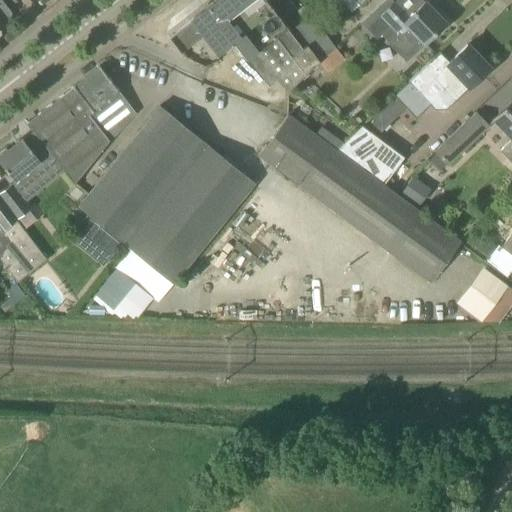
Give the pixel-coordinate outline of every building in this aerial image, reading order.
[(0,0),(0,34),(0,35),(0,33),(0,27),(1,26),(0,24),(0,23),(10,16),(10,12),(0,0)] [(192,50),(189,46),(202,36),(217,55),(233,42),(247,59),(248,58),(268,86),(276,79),(288,92),(319,61),(336,48),(310,15),(294,28),(306,46),(302,49),(289,32),(287,29),(286,29),(263,0),(216,0),(168,38),(183,57),(192,50)] [(360,6),(366,0),(348,0),(350,2),(349,4),(353,9),(358,5),(360,6)] [(405,61),(423,45),(446,23),(425,2),(408,18),(391,0),(385,0),(360,23),(376,40),(389,28),(396,35),(388,43),(405,61)] [(394,96),(404,106),(418,92),(430,105),(444,91),(454,101),(489,68),(467,45),(449,62),(440,52),(394,96)] [(108,144),(109,142),(136,113),(116,88),(99,66),(72,87),(96,116),(84,124),(108,144)] [(74,178),(108,144),(84,124),(96,116),(72,87),(26,123),(33,131),(31,133),(74,178)] [(511,164),(511,102),(493,121),(511,140),(500,152),(511,164)] [(172,284),(254,183),(160,106),(88,194),(77,207),(126,247),(172,284)] [(379,130),(395,115),(388,107),(372,122),(379,130)] [(447,166),(488,127),(475,114),(434,153),(447,166)] [(383,186),(336,151),(287,115),(258,155),(430,283),(460,243),(399,198),(383,186)] [(336,151),(383,186),(403,157),(362,126),(336,151)] [(74,178),(31,133),(22,140),(21,139),(6,151),(5,149),(0,153),(0,154),(1,155),(0,155),(0,163),(15,181),(0,191),(0,202),(29,243),(31,240),(16,220),(31,209),(26,202),(64,172),(71,181),(74,178)] [(420,205),(431,189),(413,177),(402,193),(420,205)] [(0,258),(18,282),(46,260),(31,240),(29,243),(0,202),(0,258)] [(107,261),(120,245),(85,218),(72,233),(107,261)] [(487,262),(506,276),(511,267),(511,233),(510,231),(487,262)]
